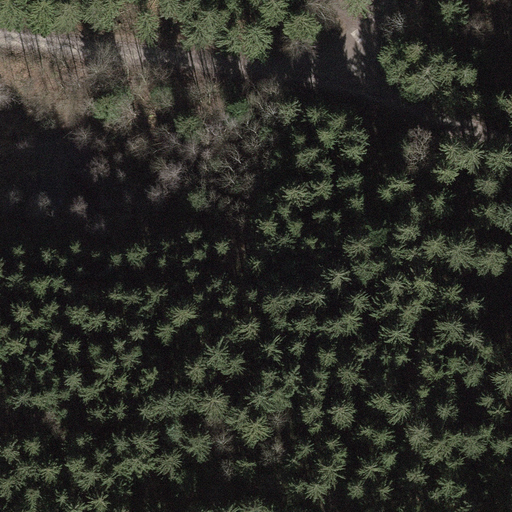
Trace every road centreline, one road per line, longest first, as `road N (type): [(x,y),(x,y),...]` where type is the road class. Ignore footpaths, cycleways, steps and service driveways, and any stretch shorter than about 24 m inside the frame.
road 1 (track): [(511,141),(342,84),(0,38)]
road 2 (unknown): [(369,31),(511,95)]
